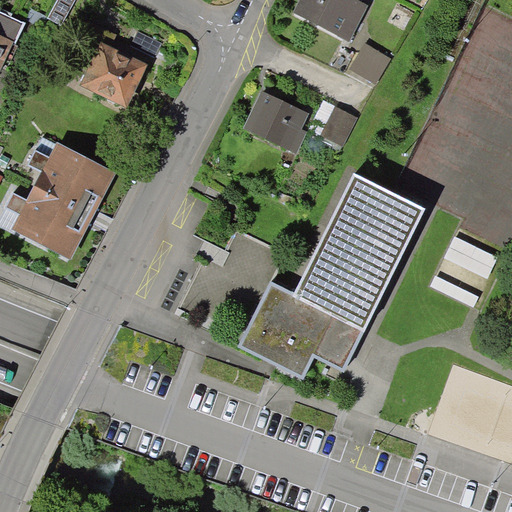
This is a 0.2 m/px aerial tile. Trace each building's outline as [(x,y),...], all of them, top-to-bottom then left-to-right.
[(56,0),(47,18),(62,26),(75,0),(56,0)] [(299,0),(293,12),(350,41),(369,5),(360,0),(299,0)] [(47,16),(30,9),(26,19),(42,26),(47,16)] [(0,34),(14,41),(22,25),(0,14),(0,34)] [(101,41),(111,46),(117,35),(91,22),(85,35),(100,42),(101,41)] [(162,43),(138,31),(131,46),(155,57),(162,43)] [(0,34),(0,70),(14,41),(0,34)] [(127,108),(148,64),(111,46),(101,41),(100,42),(80,85),(127,108)] [(375,85),(391,59),(365,43),(349,69),(375,85)] [(309,113),(262,90),(244,128),(297,154),(308,132),(302,129),(309,113)] [(327,123),(336,106),(324,100),(315,117),(327,123)] [(358,118),(336,106),(327,123),(321,135),(343,146),(358,118)] [(116,171),(57,141),(11,228),(71,259),(116,171)] [(271,280),(237,349),(268,364),(302,380),(315,356),(345,370),(359,341),(364,331),(425,207),(353,172),(295,289),(294,291),(271,280)]
